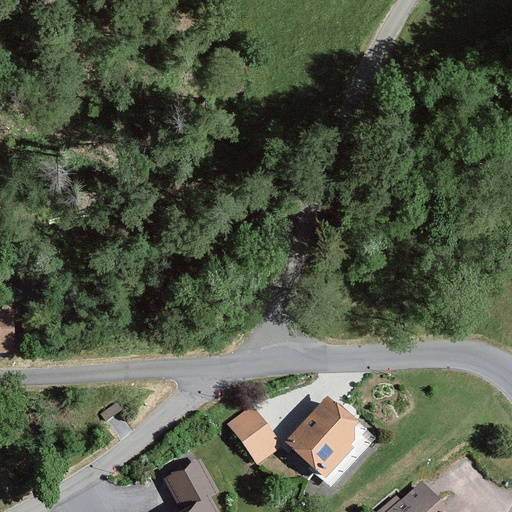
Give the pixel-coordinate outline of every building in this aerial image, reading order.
[(15,314),(0,314),(0,351),(16,352),(15,314)] [(345,451),(350,423),(321,396),(276,443),(317,481),(345,451)] [(278,447),(248,408),(221,428),(251,467),(278,447)] [(197,459),(162,478),(181,511),(212,511),(206,501),(217,495),(197,459)] [(445,511),(424,485),(389,511),(445,511)]
